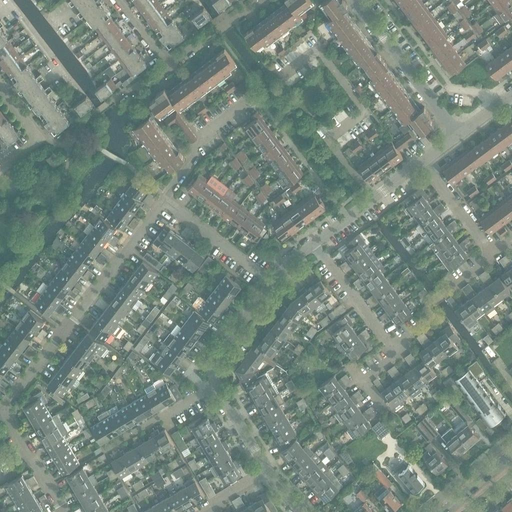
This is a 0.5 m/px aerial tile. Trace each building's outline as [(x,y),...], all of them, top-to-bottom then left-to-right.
[(94,0),(80,0),(76,3),(81,10),(94,0)] [(93,27),(109,15),(105,10),(107,9),(100,0),(94,0),(81,10),(76,14),(80,18),(85,15),(93,27)] [(136,8),(147,0),(133,0),(136,4),(131,8),(133,11),(136,8)] [(144,15),(160,4),(156,0),(147,0),(136,8),(138,11),(140,10),(144,15)] [(219,10),(232,0),(214,0),(213,2),(219,10)] [(287,0),(290,3),(300,16),(314,5),(310,0),(287,0)] [(341,10),(342,11),(348,7),(342,0),(325,0),(318,5),(329,20),(341,10)] [(408,15),(423,4),(419,0),(411,0),(402,7),(408,15)] [(511,2),(510,0),(496,0),(492,3),(490,5),(497,13),(511,2)] [(497,13),(494,15),(500,24),(503,22),(511,14),(511,2),(497,13)] [(290,3),(275,14),(288,31),(303,20),(300,16),(290,3)] [(148,25),(166,12),(160,4),(144,15),(148,20),(146,22),(148,25)] [(414,24),(429,12),(423,4),(408,15),(414,24)] [(210,17),(203,9),(188,20),(192,26),(188,30),(190,32),(210,17)] [(353,25),(342,11),(341,10),(329,20),(325,23),(336,38),(353,25)] [(157,31),(172,20),(166,12),(148,25),(150,27),(153,26),(157,31)] [(420,31),(435,20),(429,12),(414,24),(420,31)] [(275,14),(261,25),(274,42),(288,31),(275,14)] [(100,35),(117,22),(115,19),(113,21),(109,15),(93,27),(100,35)] [(117,26),(120,25),(123,22),(121,19),(117,22),(100,35),(106,43),(121,32),(117,26)] [(172,20),(157,31),(161,37),(158,38),(167,50),(171,48),(170,47),(184,36),(172,20)] [(426,40),(441,29),(435,20),(420,31),(426,40)] [(252,28),(244,34),(257,51),(264,45),(266,48),(274,42),(261,25),(254,30),(252,28)] [(347,52),(363,40),(353,25),(336,38),(347,52)] [(499,29),(504,35),(508,32),(503,26),(499,29)] [(433,49),(446,39),(448,37),(441,29),(426,40),(432,48),(433,49)] [(500,38),(504,35),(499,29),(495,32),(500,38)] [(131,33),(128,36),(126,37),(121,32),(106,43),(112,51),(133,36),(131,33)] [(130,43),(132,41),(135,39),(133,36),(112,51),(119,60),(134,49),(130,43)] [(436,57),(451,46),(446,39),(433,49),(432,48),(430,49),(436,57)] [(482,42),(486,48),(490,44),(486,39),(482,42)] [(375,54),(374,54),(363,40),(347,52),(358,67),(360,65),(375,54)] [(0,59),(14,49),(8,41),(0,46),(0,59)] [(443,66),(458,55),(451,46),(436,57),(443,66)] [(511,64),(511,46),(503,52),(511,64)] [(3,70),(20,57),(14,49),(0,59),(0,62),(3,66),(0,67),(3,70)] [(125,68),(142,55),(140,52),(138,54),(134,49),(119,60),(125,68)] [(211,62),(224,79),(231,74),(230,71),(237,66),(224,49),(216,55),(218,57),(211,62)] [(385,68),(386,69),(388,68),(376,52),(374,54),(375,54),(360,65),(371,79),(385,68)] [(505,73),(511,68),(511,64),(503,52),(494,59),(505,73)] [(138,76),(135,73),(146,65),(142,59),(144,58),(142,55),(125,68),(131,76),(127,79),(130,82),(138,76)] [(458,55),(443,66),(449,75),(455,70),(456,72),(466,65),(458,55)] [(11,77),(26,65),(20,57),(3,70),(5,73),(7,71),(11,77)] [(496,80),(505,73),(494,59),(485,66),(496,80)] [(224,79),(211,62),(197,73),(209,90),(212,94),(215,92),(212,88),(224,79)] [(15,87),(32,74),(26,65),(11,77),(15,82),(13,84),(15,87)] [(396,83),(386,69),(385,68),(371,79),(368,81),(379,96),(396,83)] [(197,73),(182,84),(195,101),(209,90),(197,73)] [(32,74),(15,87),(22,96),(25,94),(25,93),(39,82),(43,78),(40,74),(35,78),(32,74)] [(102,98),(122,83),(120,81),(115,84),(110,78),(95,90),(102,98)] [(39,82),(25,93),(25,94),(29,99),(30,100),(44,89),(39,82)] [(390,110),(407,98),(396,83),(379,96),(390,110)] [(182,84),(168,95),(178,107),(177,108),(180,112),(195,101),(182,84)] [(228,94),(232,90),(228,85),(224,88),(228,94)] [(42,118),(57,106),(48,94),(52,90),(49,86),(44,89),(30,100),(29,99),(26,102),(35,114),(38,112),(42,118)] [(157,97),(150,102),(162,119),(177,108),(178,107),(168,95),(164,89),(156,95),(157,97)] [(92,105),(86,97),(71,108),(75,114),(70,118),(72,120),(92,105)] [(418,112),(407,98),(390,110),(401,125),(406,122),(418,112)] [(44,125),(53,137),(56,134),(55,133),(69,123),(57,106),(42,118),(46,123),(44,125)] [(200,115),(204,112),(200,107),(196,110),(200,115)] [(406,122),(411,128),(417,136),(433,124),(428,117),(430,115),(424,107),(418,112),(406,122)] [(175,122),(191,143),(197,139),(176,112),(164,121),(169,127),(175,122)] [(251,136),(266,125),(256,112),(251,116),(254,120),(244,127),(251,136)] [(0,135),(11,127),(7,121),(9,120),(7,117),(0,122),(0,135)] [(143,145),(160,132),(149,117),(132,130),(143,145)] [(511,136),(511,118),(503,125),(511,136)] [(257,144),(272,133),(266,125),(251,136),(257,144)] [(505,146),(511,140),(511,136),(503,125),(495,131),(505,146)] [(11,127),(0,135),(0,143),(3,147),(20,134),(17,130),(15,132),(11,127)] [(370,132),(374,138),(378,135),(374,129),(370,132)] [(510,152),(505,146),(495,131),(486,138),(497,152),(501,158),(510,152)] [(154,159),(171,147),(160,132),(143,145),(154,159)] [(263,152),(278,141),(272,133),(257,144),(263,152)] [(393,145),(397,151),(413,139),(409,134),(393,145)] [(488,159),(497,152),(486,138),(478,144),(488,159)] [(269,160),(284,149),(278,141),(263,152),(269,160)] [(397,151),(393,145),(391,142),(382,149),(394,164),(402,157),(397,151)] [(354,153),(358,150),(354,144),(350,147),(354,153)] [(479,166),(488,159),(478,144),(469,151),(478,163),(478,164),(479,166)] [(171,147),(154,159),(160,167),(162,165),(168,172),(184,160),(178,151),(176,153),(171,147)] [(275,169),(290,157),(284,149),(269,160),(275,169)] [(386,170),(394,164),(382,149),(374,155),(386,170)] [(469,151),(468,149),(459,156),(469,170),(478,164),(478,163),(469,151)] [(59,164),(52,155),(47,159),(53,168),(59,164)] [(378,176),(386,170),(374,155),(366,161),(378,176)] [(461,176),(469,170),(459,156),(450,162),(461,176)] [(282,177),(297,165),(290,157),(275,169),(281,177),(282,177)] [(369,182),(378,176),(366,161),(358,167),(369,182)] [(233,171),(235,170),(240,166),(238,162),(232,166),(231,168),(233,171)] [(452,183),(461,176),(450,162),(441,169),(452,183)] [(283,189),(288,185),(303,174),(297,165),(282,177),(281,177),(277,180),(283,189)] [(487,176),(491,182),(496,179),(492,173),(487,176)] [(196,196),(208,181),(199,174),(195,180),(193,178),(186,188),(196,196)] [(204,202),(220,182),(212,175),(208,181),(196,196),(204,202)] [(120,200),(135,211),(142,203),(140,201),(147,192),(134,182),(120,200)] [(212,208),(228,188),(220,182),(204,202),(212,208)] [(263,191),(266,195),(272,190),(269,186),(263,191)] [(470,189),(475,195),(479,191),(475,186),(470,189)] [(414,215),(429,204),(425,199),(427,197),(420,187),(408,196),(413,202),(404,209),(411,217),(414,215)] [(232,200),(236,194),(228,188),(212,208),(220,214),(232,200)] [(305,200),(316,215),(327,207),(319,198),(318,199),(313,193),(305,200)] [(278,206),(282,203),(277,197),(274,200),(278,206)] [(507,220),(511,216),(511,208),(505,199),(496,205),(507,220)] [(129,220),(135,211),(120,200),(114,208),(129,220)] [(228,221),(240,206),(232,200),(220,214),(228,221)] [(308,221),(316,215),(305,200),(297,206),(308,221)] [(421,224),(443,207),(441,203),(435,207),(435,208),(433,210),(429,204),(414,215),(421,223),(421,224)] [(498,226),(507,220),(496,205),(488,212),(498,226)] [(237,227),(248,212),(240,206),(228,221),(237,227)] [(300,227),(308,221),(297,206),(289,212),(300,227)] [(427,232),(442,221),(438,216),(440,214),(441,214),(446,210),(443,207),(421,224),(421,223),(416,227),(423,236),(427,232)] [(122,229),(129,220),(114,208),(107,217),(122,229)] [(245,233),(256,218),(248,212),(237,227),(245,233)] [(292,233),(300,227),(289,212),(281,218),(292,233)] [(490,233),(498,226),(488,212),(479,219),(490,233)] [(94,226),(109,238),(116,229),(101,217),(94,226)] [(256,218),(245,233),(256,242),(261,236),(258,234),(265,225),(256,218)] [(280,242),(292,233),(281,218),(272,225),(278,234),(275,236),(280,242)] [(434,241),(456,224),(454,220),(448,225),(446,227),(442,221),(427,232),(434,241)] [(435,253),(455,239),(451,233),(453,231),(453,232),(459,228),(456,224),(434,241),(429,245),(435,253)] [(109,238),(94,226),(87,235),(102,246),(106,241),(109,243),(111,240),(109,238)] [(167,252),(178,237),(169,230),(158,245),(167,252)] [(343,269),(370,248),(359,234),(345,244),(349,250),(344,254),(348,259),(346,262),(345,261),(340,265),(343,269)] [(96,255),(102,246),(87,235),(81,243),(96,255)] [(175,258),(187,243),(178,237),(167,252),(175,258)] [(442,262),(469,241),(467,238),(461,242),(459,244),(455,239),(435,253),(442,262)] [(469,241),(442,262),(449,271),(468,256),(464,251),(466,249),(467,249),(472,245),(469,241)] [(89,263),(96,255),(81,243),(74,252),(89,263)] [(184,265),(195,250),(187,243),(175,258),(184,265)] [(357,271),(377,257),(370,248),(343,269),(345,272),(351,268),(353,266),(357,271)] [(193,272),(204,257),(195,250),(184,265),(193,272)] [(83,272),(89,263),(74,252),(69,258),(66,256),(65,258),(68,260),(83,272)] [(155,267),(159,262),(147,253),(143,258),(155,267)] [(199,269),(204,273),(213,261),(208,257),(199,269)] [(378,269),(383,266),(377,257),(357,271),(361,277),(359,279),(358,279),(353,283),(356,286),(378,269)] [(76,280),(83,272),(68,260),(61,269),(76,280)] [(136,270),(151,282),(158,273),(143,261),(136,270)] [(511,290),(511,289),(511,271),(508,266),(505,268),(507,271),(501,275),(511,290)] [(69,289),(76,280),(61,269),(54,277),(69,289)] [(385,278),(378,269),(356,286),(358,290),(364,286),(363,285),(366,283),(370,288),(385,278)] [(144,290),(151,282),(136,270),(129,279),(144,290)] [(239,286),(233,281),(226,275),(219,284),(234,296),(241,287),(239,286)] [(63,297),(69,289),(54,277),(48,286),(63,297)] [(322,279),(320,280),(318,277),(315,280),(317,282),(311,287),(322,301),(331,294),(329,292),(331,291),(326,285),(325,286),(322,282),(323,281),(322,279)] [(488,281),(501,298),(509,292),(499,277),(493,281),(491,279),(488,281)] [(369,303),(391,286),(385,278),(370,288),(375,294),(372,296),(366,300),(369,303)] [(138,299),(144,290),(129,279),(123,287),(138,299)] [(492,304),(501,298),(488,281),(484,284),(487,286),(481,290),(492,305),(492,304)] [(63,297),(48,286),(43,282),(36,290),(41,294),(56,306),(59,308),(61,305),(59,303),(63,297)] [(170,297),(173,293),(177,288),(172,284),(165,293),(170,297)] [(227,304),(234,296),(219,284),(212,293),(227,304)] [(383,306),(398,295),(391,286),(369,303),(371,307),(377,303),(379,300),(383,306)] [(131,307),(138,299),(123,287),(116,296),(131,307)] [(314,308),(322,301),(311,287),(306,290),(304,288),(300,290),(314,308)] [(305,314),(314,308),(300,290),(297,293),(299,295),(293,301),(292,301),(305,314)] [(492,304),(492,305),(481,290),(476,294),(474,292),(470,294),(483,311),(484,311),(486,315),(495,308),(492,304)] [(165,304),(170,297),(165,293),(159,300),(165,304)] [(221,313),(227,304),(212,293),(206,301),(221,313)] [(59,308),(56,306),(41,294),(35,303),(50,314),(54,309),(56,311),(59,308)] [(475,318),(483,311),(470,294),(467,297),(469,299),(464,303),(475,318)] [(382,320),(404,304),(398,295),(383,306),(387,311),(385,313),(384,313),(379,317),(382,320)] [(125,316),(131,307),(116,296),(110,304),(125,316)] [(214,322),(221,313),(206,301),(199,310),(214,322)] [(305,314),(292,301),(287,308),(284,306),(281,309),(299,322),(305,314)] [(466,324),(475,318),(464,303),(459,308),(456,305),(453,307),(466,324)] [(118,324),(125,316),(110,304),(103,313),(118,324)] [(404,304),(382,320),(384,324),(390,320),(390,319),(392,317),(397,323),(404,318),(408,315),(411,313),(404,304)] [(331,313),(335,318),(346,310),(341,305),(331,313)] [(292,331),(299,322),(281,309),(279,313),(282,315),(278,320),(292,331)] [(29,310),(22,319),(37,331),(44,322),(29,310)] [(188,319),(203,331),(210,322),(195,311),(188,319)] [(111,333),(118,324),(103,313),(96,321),(111,333)] [(345,314),(328,327),(339,341),(353,331),(350,326),(352,324),(345,314)] [(22,319),(16,328),(22,332),(31,339),(35,334),(37,336),(40,333),(37,331),(22,319)] [(196,339),(203,331),(188,319),(181,328),(196,339)] [(285,340),(292,331),(278,320),(274,326),(271,323),(268,327),(285,340)] [(105,342),(111,333),(96,321),(90,330),(105,342)] [(436,339),(447,354),(449,356),(458,349),(452,342),(458,337),(449,326),(440,333),(442,335),(436,339)] [(495,334),(499,331),(495,326),(491,329),(495,334)] [(279,348),(285,340),(268,327),(266,330),(269,332),(265,337),(279,348)] [(12,332),(9,336),(24,348),(31,339),(22,332),(16,328),(12,332)] [(190,348),(196,339),(181,328),(175,336),(190,348)] [(345,350),(368,333),(365,329),(360,333),(357,335),(353,331),(339,341),(335,344),(341,353),(345,349),(345,350)] [(311,338),(314,334),(309,330),(306,334),(311,338)] [(107,348),(103,344),(88,332),(81,341),(96,353),(97,352),(101,356),(107,348)] [(190,348),(175,336),(171,333),(164,342),(168,345),(183,357),(190,348)] [(368,333),(345,350),(352,358),(366,347),(362,342),(365,340),(370,336),(368,333)] [(493,341),(491,338),(487,335),(483,338),(488,345),(493,341)] [(9,336),(2,345),(17,356),(24,348),(9,336)] [(272,357),(279,348),(265,337),(260,343),(258,341),(251,349),(264,358),(266,355),(267,354),(272,357)] [(139,353),(147,342),(142,339),(134,349),(139,353)] [(439,360),(447,354),(436,339),(431,343),(429,340),(426,343),(439,360)] [(90,362),(96,353),(81,341),(74,350),(90,362)] [(430,366),(439,360),(426,343),(422,345),(424,348),(419,352),(424,360),(430,366)] [(2,345),(0,347),(0,356),(11,365),(17,356),(2,345)] [(177,365),(183,357),(168,345),(162,353),(162,354),(177,365)] [(298,355),(301,352),(296,347),(293,351),(298,355)] [(252,374),(263,360),(264,358),(251,349),(241,362),(243,363),(236,372),(242,382),(255,375),(254,375),(253,376),(252,374)] [(83,370),(90,362),(74,350),(68,358),(83,370)] [(162,354),(162,353),(157,350),(150,360),(154,364),(155,362),(170,374),(177,365),(162,354)] [(264,358),(263,360),(274,367),(277,363),(266,355),(264,358)] [(0,356),(0,370),(4,373),(8,368),(11,370),(13,368),(13,367),(11,365),(0,356)] [(77,379),(83,370),(68,358),(61,367),(77,379)] [(435,374),(430,366),(424,360),(419,363),(417,361),(414,363),(426,380),(435,374)] [(477,360),(454,377),(483,415),(482,416),(489,425),(504,414),(498,405),(497,406),(475,376),(484,370),(477,360)] [(418,387),(426,380),(414,363),(410,365),(412,368),(407,372),(418,387)] [(70,387),(77,379),(61,367),(55,376),(70,387)] [(253,396),(273,383),(267,372),(256,378),(255,375),(242,382),(241,383),(246,392),(249,390),(253,396)] [(400,373),(396,376),(409,393),(418,387),(407,372),(402,376),(400,373)] [(326,395),(348,378),(345,374),(340,379),(337,381),(333,376),(319,387),(326,395)] [(63,396),(70,387),(55,376),(48,384),(63,396)] [(390,385),(400,399),(401,399),(409,393),(396,376),(393,378),(395,381),(390,385)] [(451,376),(443,382),(447,388),(455,382),(451,376)] [(332,403),(346,392),(342,387),(345,385),(345,386),(351,382),(348,378),(326,395),(332,403)] [(156,388),(166,404),(175,399),(176,401),(182,398),(174,385),(169,388),(165,382),(156,388)] [(157,410),(166,404),(156,388),(153,383),(144,389),(147,393),(157,410)] [(279,393),(273,383),(253,396),(256,402),(253,404),(255,407),(279,393)] [(401,399),(400,399),(390,385),(384,389),(382,386),(379,389),(395,411),(404,404),(401,399)] [(46,408),(44,404),(48,402),(42,391),(30,398),(33,403),(24,408),(30,417),(46,408)] [(338,411),(360,394),(358,391),(352,395),(350,397),(346,392),(332,403),(338,411)] [(436,401),(440,397),(436,392),(432,395),(436,401)] [(147,416),(157,410),(147,393),(138,399),(147,416)] [(264,414),(279,405),(285,402),(279,393),(255,407),(257,411),(260,409),(264,414)] [(363,398),(360,394),(338,411),(335,414),(341,422),(344,419),(358,408),(355,404),(357,402),(358,402),(363,398)] [(457,433),(469,446),(479,437),(468,424),(472,420),(451,395),(446,399),(464,420),(453,429),(456,433),(457,433)] [(138,421),(147,416),(138,399),(128,404),(138,421)] [(129,427),(138,421),(128,404),(119,410),(129,427)] [(266,425),(284,415),(279,405),(264,414),(267,420),(264,422),(266,425)] [(107,411),(110,416),(120,432),(129,427),(119,410),(116,406),(107,411)] [(350,427),(373,410),(370,407),(365,411),(362,413),(358,408),(344,419),(350,427)] [(35,427),(52,417),(46,408),(30,417),(35,427)] [(120,432),(110,416),(107,411),(106,410),(97,416),(101,421),(110,438),(120,432)] [(353,439),(357,436),(371,425),(367,420),(370,418),(375,414),(373,410),(350,427),(346,430),(353,439)] [(85,422),(79,413),(74,416),(80,425),(83,423),(85,422)] [(41,436),(63,423),(57,414),(52,417),(35,427),(41,436)] [(411,419),(408,415),(407,414),(401,418),(405,423),(411,419)] [(275,433),(290,424),(284,415),(266,425),(268,429),(271,428),(275,433)] [(207,418),(203,421),(201,417),(188,425),(190,428),(192,428),(197,437),(215,426),(213,422),(210,424),(207,418)] [(420,422),(433,437),(438,432),(425,417),(420,422)] [(390,430),(381,420),(372,428),(381,438),(390,430)] [(101,443),(110,438),(101,421),(91,427),(101,443)] [(428,441),(433,437),(420,422),(415,426),(428,441)] [(63,423),(41,436),(46,445),(63,435),(68,432),(63,423)] [(282,452),(294,441),(291,437),(296,434),(290,424),(275,433),(278,439),(275,441),(281,451),(282,452)] [(203,446),(218,437),(215,431),(217,430),(215,426),(197,437),(203,446)] [(154,432),(165,451),(174,445),(165,430),(160,433),(158,430),(154,432)] [(179,448),(185,444),(178,431),(171,435),(179,448)] [(156,456),(165,451),(154,432),(151,434),(152,437),(147,440),(156,456)] [(458,455),(469,446),(457,433),(456,433),(446,442),(458,455)] [(52,454),(68,445),(63,435),(46,445),(52,454)] [(209,455),(227,445),(224,441),(221,443),(218,437),(203,446),(209,455)] [(156,456),(147,440),(142,443),(140,440),(136,443),(147,461),(156,456)] [(302,449),(302,448),(295,440),(294,441),(282,452),(287,457),(284,460),(286,463),(302,449)] [(139,466),(147,461),(136,443),(133,445),(135,448),(129,451),(139,466)] [(428,450),(422,455),(426,459),(437,473),(448,464),(446,461),(430,443),(425,447),(428,450)] [(57,464),(74,454),(68,445),(52,454),(57,464)] [(214,465),(229,456),(226,450),(229,448),(227,445),(209,455),(214,465)] [(296,468),(314,453),(306,445),(302,448),(302,449),(286,463),(289,466),(292,463),(296,468)] [(326,456),(332,452),(329,448),(323,453),(326,456)] [(130,471),(139,466),(129,451),(124,454),(123,451),(119,453),(130,471)] [(321,461),(321,460),(314,452),(314,453),(296,468),(301,473),(298,476),(301,479),(321,461)] [(325,464),(330,460),(335,455),(332,452),(326,456),(321,460),(321,461),(301,479),(304,482),(306,480),(311,485),(328,469),(325,464)] [(121,477),(130,471),(119,453),(115,455),(117,458),(112,462),(121,477)] [(74,454),(57,464),(63,473),(80,464),(74,454)] [(175,468),(179,465),(185,462),(181,456),(172,462),(175,468)] [(220,474),(238,463),(236,460),(233,461),(229,456),(214,465),(210,467),(216,476),(219,473),(220,474)] [(238,463),(220,474),(225,484),(240,475),(237,469),(240,467),(238,463)] [(405,463),(392,473),(409,493),(413,490),(414,492),(419,489),(420,490),(424,486),(423,485),(424,484),(409,465),(408,466),(405,463)] [(340,473),(346,468),(342,465),(337,469),(340,473)] [(73,486),(88,477),(83,468),(64,479),(67,483),(70,481),(73,486)] [(344,476),(349,472),(346,468),(340,473),(344,476)] [(315,495),(331,481),(336,477),(328,469),(311,485),(315,490),(313,492),(315,495)] [(388,488),(392,484),(379,469),(374,473),(384,484),(374,493),(390,511),(392,511),(394,511),(395,511),(399,508),(398,507),(402,503),(388,488)] [(93,486),(93,485),(98,482),(93,474),(88,477),(73,486),(76,491),(73,493),(75,497),(93,486)] [(28,485),(30,483),(28,480),(25,481),(22,475),(5,485),(11,495),(28,485)] [(205,496),(196,481),(194,477),(184,482),(187,486),(186,487),(197,505),(201,503),(199,500),(205,496)] [(216,494),(215,494),(208,481),(201,485),(209,498),(216,494)] [(338,489),(331,481),(315,495),(318,498),(321,496),(325,501),(338,489)] [(17,504),(33,494),(28,485),(11,495),(17,504)] [(83,504),(98,494),(93,486),(75,497),(77,500),(80,498),(83,504)] [(194,507),(197,505),(186,487),(178,492),(187,507),(192,504),(194,507)] [(357,493),(363,501),(368,497),(361,489),(357,493)] [(182,511),(182,510),(187,507),(178,492),(169,497),(177,511),(182,511)] [(252,505),(256,511),(274,511),(277,511),(266,492),(257,498),(259,501),(252,505)] [(21,511),(24,511),(39,504),(33,494),(17,504),(21,511)] [(84,511),(88,511),(104,503),(98,494),(83,504),(86,509),(83,510),(84,511)] [(177,511),(169,497),(160,502),(166,511),(177,511)] [(506,511),(511,511),(511,497),(507,502),(506,501),(501,505),(502,506),(506,511)] [(166,511),(160,502),(151,508),(154,511),(166,511)] [(108,511),(109,511),(104,503),(88,511),(108,511)] [(365,503),(354,511),(371,511),(372,511),(365,503)]
